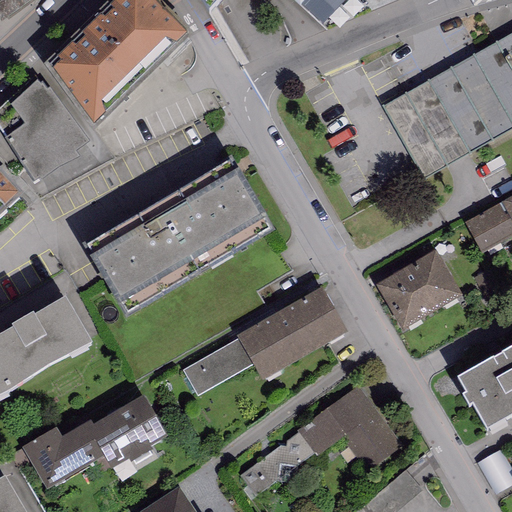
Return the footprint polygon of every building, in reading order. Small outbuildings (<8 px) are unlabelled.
[(41,0),(0,0),(0,27),(1,28),(42,1),(41,0)] [(146,0),(121,0),(49,71),(93,132),(186,42),(146,0)] [(307,0),(199,0),(210,16),(225,0),(289,0),(299,9),(307,0)] [(511,35),(434,84),(382,109),(423,183),(511,132),(511,35)] [(11,100),(0,109),(0,132),(36,186),(39,183),(42,186),(79,161),(76,156),(89,147),(49,93),(45,94),(42,88),(40,89),(37,84),(14,103),(11,100)] [(89,265),(125,325),(274,236),(238,176),(89,265)] [(0,223),(23,202),(0,177),(0,223)] [(511,198),(500,205),(511,227),(511,198)] [(511,240),(511,227),(500,205),(464,226),(482,257),(511,240)] [(435,254),(375,289),(402,334),(462,299),(435,254)] [(321,288),(278,312),(303,355),(346,331),(321,288)] [(0,386),(8,400),(91,353),(65,307),(34,325),(33,323),(11,335),(12,338),(0,344),(0,386)] [(261,379),(303,355),(278,312),(236,336),(238,339),(252,364),(261,379)] [(252,364),(238,339),(183,370),(197,396),(252,364)] [(486,437),(511,422),(511,353),(457,384),(465,400),(462,402),(469,413),(472,411),(486,437)] [(357,385),(297,431),(298,433),(314,455),(316,457),(344,436),(370,471),(403,446),(357,385)] [(90,425),(84,429),(103,461),(111,474),(128,464),(130,467),(152,454),(150,450),(166,441),(143,401),(93,430),(90,425)] [(103,461),(84,429),(62,442),(56,432),(22,452),(47,494),(103,461)] [(255,498),(314,455),(298,433),(240,477),(255,498)] [(498,492),(511,485),(511,470),(503,451),(483,460),(498,492)] [(0,511),(22,511),(4,482),(0,484),(0,511)] [(192,511),(179,491),(146,511),(192,511)]
